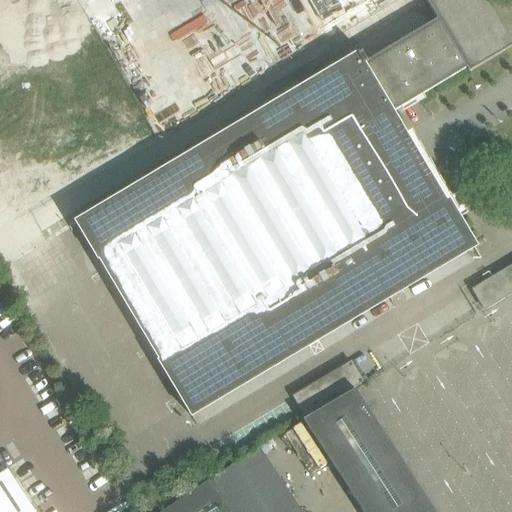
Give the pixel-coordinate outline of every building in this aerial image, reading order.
[(116,0),(28,53),(95,164),(316,32),(368,0),(116,0)] [(416,156),(403,134),(397,124),(394,118),(392,114),(434,89),(465,70),(468,74),(511,47),(511,41),(487,0),(423,0),(443,33),(408,53),(402,43),(365,65),(359,55),(75,224),(163,371),(160,372),(165,381),(168,379),(191,417),(475,248),(475,247),(459,219),(454,212),(448,202),(445,204),(440,195),(416,156)] [(28,53),(0,69),(0,186),(15,212),(95,164),(28,53)] [(511,267),(493,278),(472,291),(485,311),(511,295),(511,267)] [(351,364),(293,398),(305,418),(354,388),(362,383),(351,364)] [(433,511),(355,390),(304,422),(362,511),(433,511)] [(299,511),(257,449),(210,481),(230,511),(299,511)] [(34,511),(8,471),(0,476),(0,511),(34,511)] [(228,511),(208,482),(162,511),(228,511)]
